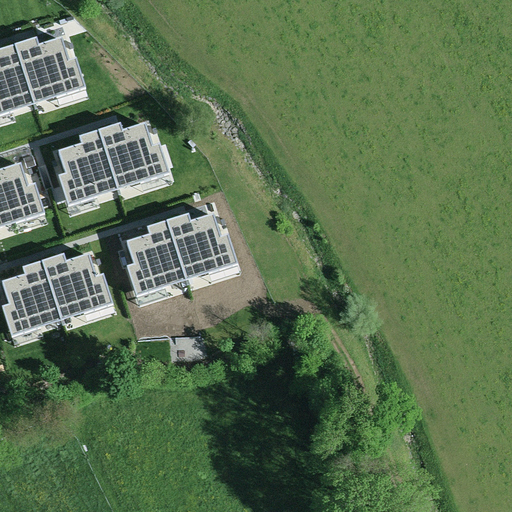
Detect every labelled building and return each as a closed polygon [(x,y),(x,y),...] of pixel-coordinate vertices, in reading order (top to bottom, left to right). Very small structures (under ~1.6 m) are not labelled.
[(59,41),(15,54),(29,99),(73,86),(59,41)] [(0,108),(29,99),(15,54),(0,58),(0,108)] [(153,134),(110,148),(124,193),(168,179),(153,134)] [(124,193),(110,148),(69,160),(83,205),(124,193)] [(20,170),(0,176),(0,226),(34,216),(20,170)]
